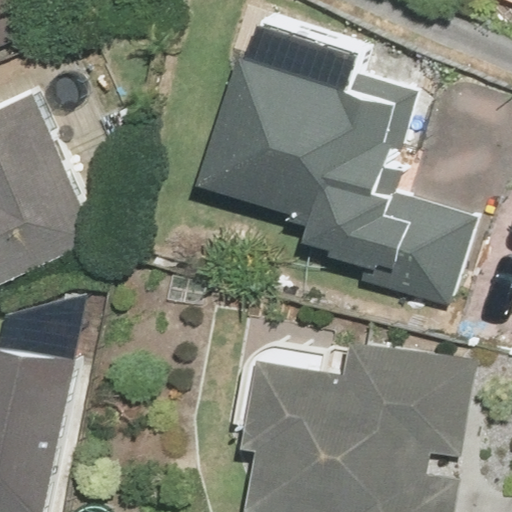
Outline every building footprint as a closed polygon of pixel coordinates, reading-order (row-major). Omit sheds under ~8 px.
[(0,0),(0,40),(53,19),(45,0),(0,0)] [(360,81),(251,47),(212,172),(317,205),(303,251),(453,298),(482,208),(394,181),(423,89),(363,70),(360,81)] [(0,282),(107,234),(38,84),(0,101),(0,282)] [(455,511),(481,355),(359,335),(354,364),(269,350),(254,436),(268,439),(258,502),(321,511),(455,511)] [(0,506),(29,511),(52,511),(84,355),(0,338),(0,506)]
